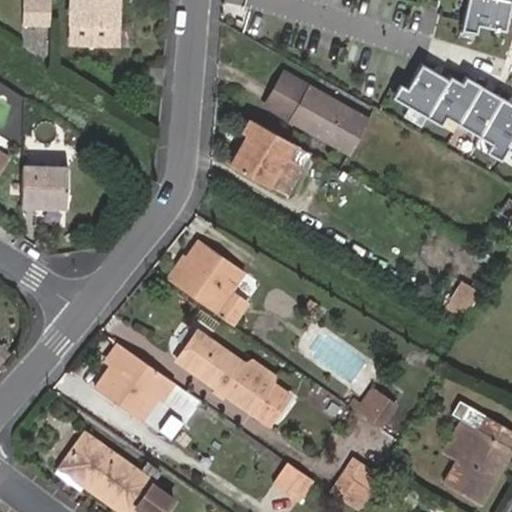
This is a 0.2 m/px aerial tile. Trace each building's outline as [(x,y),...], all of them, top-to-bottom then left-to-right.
[(25,0),(25,24),(52,25),(52,0),(25,0)] [(118,44),(116,9),(116,0),(76,0),(78,45),(118,44)] [(510,0),(465,0),(459,30),(474,33),(476,25),(505,31),(511,0),(510,0)] [(124,9),(116,9),(118,44),(125,44),(124,9)] [(398,84),(391,97),(426,118),(448,79),(421,63),(406,89),(398,84)] [(155,86),(170,86),(171,67),(154,66),(155,86)] [(366,120),(280,71),(261,104),(347,152),(366,120)] [(462,83),(450,75),(448,79),(426,118),(439,125),(444,117),(458,125),(480,85),(465,76),(462,83)] [(501,97),(480,85),(458,125),(478,137),(501,97)] [(511,103),(501,97),(478,137),(490,143),(485,152),(499,160),(505,149),(511,137),(511,103)] [(293,143),(250,119),(241,133),(247,136),(230,165),(267,186),(293,143)] [(225,162),(230,165),(247,136),(241,133),(225,162)] [(308,152),(293,143),(267,186),(284,196),(308,152)] [(10,156),(0,149),(0,169),(1,171),(10,156)] [(66,168),(23,166),(21,206),(65,207),(66,168)] [(199,242),(169,282),(214,314),(229,292),(243,273),(199,242)] [(462,280),(443,308),(463,321),(482,293),(462,280)] [(229,292),(214,314),(231,325),(246,304),(229,292)] [(287,393),(196,329),(175,358),(267,422),(287,393)] [(171,384),(117,346),(108,359),(113,363),(93,392),(138,423),(158,394),(163,397),(171,384)] [(386,383),(377,394),(395,405),(402,394),(386,383)] [(369,388),(353,410),(361,416),(377,394),(369,388)] [(377,394),(361,416),(380,428),(395,405),(377,394)] [(511,437),(511,433),(454,402),(446,416),(458,423),(471,430),(455,458),(441,485),(478,506),(510,452),(505,450),(511,437)] [(455,458),(471,430),(458,423),(443,451),(455,458)] [(93,481),(88,487),(124,511),(130,511),(152,483),(84,436),(66,463),(93,481)] [(371,471),(354,460),(334,490),(351,502),(371,471)] [(287,461),(273,484),(298,501),(312,479),(287,461)] [(62,468),(88,487),(93,481),(66,463),(62,468)]
